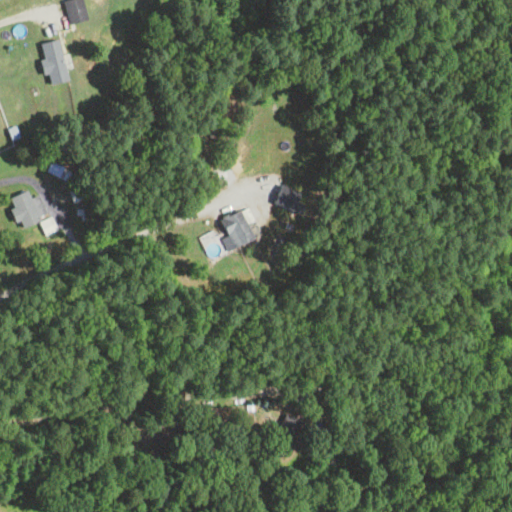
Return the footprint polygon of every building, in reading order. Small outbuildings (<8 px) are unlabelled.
[(85,18),(78,0),(65,0),(60,2),(68,24),(85,18)] [(35,43),(42,75),(44,75),(46,84),(64,80),(56,39),(35,43)] [(296,192),(278,184),(270,202),(288,210),(296,192)] [(36,194),(26,197),(24,190),(5,197),(16,228),(37,220),(42,234),(53,230),(48,216),(44,217),(36,194)] [(250,237),(237,208),(216,218),(229,247),(250,237)] [(264,449),(282,457),(299,421),(282,413),(264,449)]
